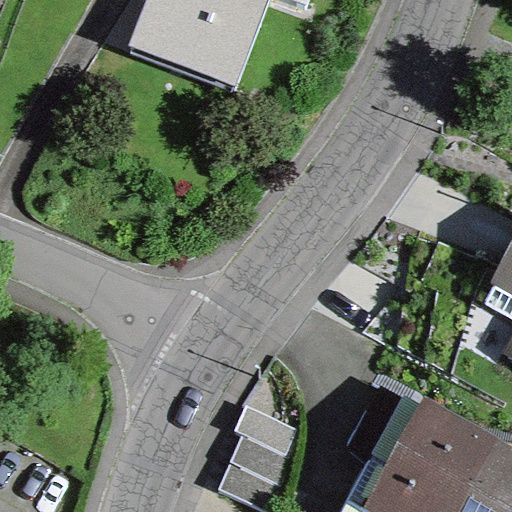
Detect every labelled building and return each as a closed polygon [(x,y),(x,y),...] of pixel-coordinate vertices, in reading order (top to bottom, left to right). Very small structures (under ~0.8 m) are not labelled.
[(270,0),(151,0),(132,51),(236,91),(270,0)] [(511,259),(486,305),(511,319),(511,354),(510,358),(511,359),(511,259)] [(384,389),(351,451),(373,469),(409,403),(384,389)] [(511,511),(511,472),(493,463),(500,449),(411,400),(409,403),(373,469),(355,501),(374,511),(511,511)] [(243,437),(219,491),(265,511),(269,511),(293,459),(243,437)] [(374,511),(355,501),(349,511),(374,511)]
